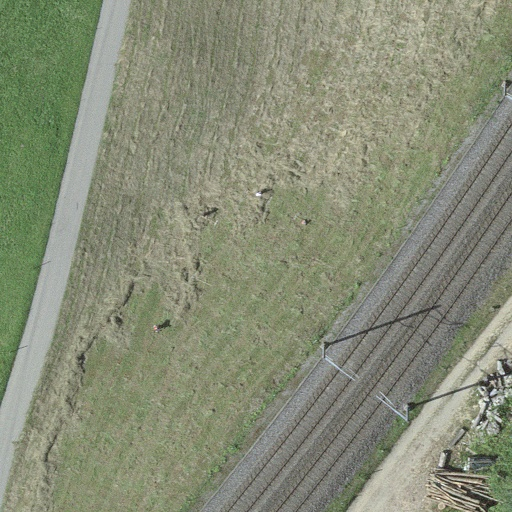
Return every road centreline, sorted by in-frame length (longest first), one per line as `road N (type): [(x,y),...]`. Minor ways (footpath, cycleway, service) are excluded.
road 1 (unclassified): [(118,0),(49,306),(0,467)]
road 2 (track): [(356,511),(511,324)]
